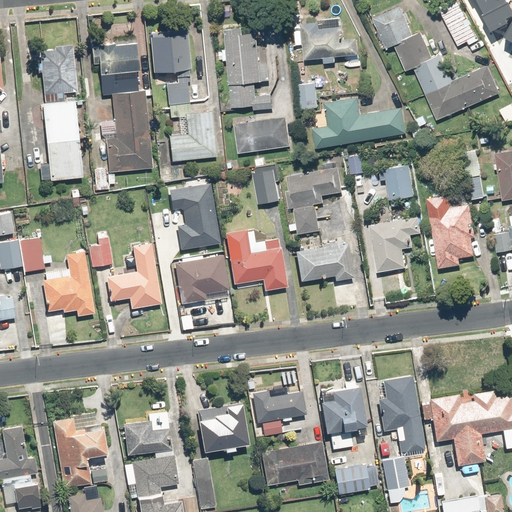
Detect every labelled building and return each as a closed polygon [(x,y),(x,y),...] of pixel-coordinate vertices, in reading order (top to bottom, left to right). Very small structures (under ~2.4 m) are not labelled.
[(461,0),(452,0),(437,8),(457,46),(467,41),(468,44),(481,38),(461,0)] [(478,0),(484,12),(510,0),(478,0)] [(400,6),(371,18),(385,49),(392,46),(404,72),(412,68),(435,119),(498,91),(486,65),(451,81),(440,55),(432,59),(426,47),(431,45),(426,34),(421,36),(420,33),(412,36),(407,25),(411,23),(407,13),(404,15),(400,6)] [(317,21),(299,22),(302,60),(322,59),(322,64),(335,63),(334,56),(355,54),(354,38),(340,39),(339,28),(318,30),(317,21)] [(236,28),(223,29),(230,108),(251,106),(251,111),(271,109),(270,94),(255,96),(254,81),(269,80),(268,65),(259,66),(257,34),(237,36),(236,28)] [(165,105),(189,104),(186,31),(148,32),(150,73),(164,72),(165,105)] [(112,92),(137,90),(136,70),(139,70),(136,43),(90,46),(92,64),(98,64),(101,93),(112,92)] [(52,51),(37,52),(48,179),(79,177),(72,100),(61,101),(60,93),(74,92),(69,44),(51,46),(52,51)] [(317,107),(314,83),(293,86),(296,110),(317,107)] [(135,90),(109,92),(112,120),(99,122),(100,135),(104,139),(107,171),(149,168),(143,89),(135,90)] [(310,128),(313,147),(404,132),(400,106),(359,113),(356,97),(324,102),(328,125),(310,128)] [(511,104),(511,103),(499,110),(507,125),(511,122),(511,104)] [(189,104),(165,105),(166,122),(179,121),(180,135),(167,136),(168,161),(213,159),(211,112),(190,113),(189,104)] [(284,116),(233,123),(237,154),(288,147),(284,116)] [(488,134),(478,135),(481,153),(491,152),(488,134)] [(511,150),(493,154),(501,200),(511,198),(511,150)] [(476,151),(463,153),(470,199),(484,196),(476,151)] [(361,154),(346,156),(349,176),(363,174),(361,154)] [(412,196),(408,163),(378,167),(380,180),(385,180),(388,199),(412,196)] [(271,165),(249,170),(257,204),(279,199),(271,165)] [(288,208),(292,207),(296,233),(318,230),(314,205),(322,204),(320,195),(341,192),(337,166),(286,175),(290,198),(287,199),(288,208)] [(103,168),(93,169),(94,185),(105,183),(103,168)] [(167,189),(171,211),(181,209),(184,224),(176,225),(180,249),(218,243),(208,183),(167,189)] [(466,191),(425,197),(436,269),(459,265),(458,258),(472,256),(469,236),(473,236),(466,191)] [(11,213),(0,214),(0,233),(14,232),(11,213)] [(511,215),(509,216),(511,225),(508,225),(509,231),(494,235),(498,251),(511,248),(511,252),(511,215)] [(418,219),(369,225),(375,272),(405,268),(401,245),(411,243),(410,234),(420,232),(418,219)] [(245,229),(224,232),(231,283),(258,279),(260,289),(284,286),(278,239),(261,242),(262,244),(248,246),(245,229)] [(110,265),(107,237),(106,233),(94,234),(95,244),(88,245),(90,267),(110,265)] [(39,240),(20,242),(24,272),(43,269),(39,240)] [(16,241),(0,242),(0,269),(19,267),(16,241)] [(345,241),(292,251),(297,282),(331,276),(332,281),(351,277),(345,241)] [(159,304),(150,243),(130,246),(134,271),(105,276),(109,300),(128,298),(129,309),(159,304)] [(92,312),(83,252),(65,255),(67,269),(40,273),(46,310),(61,308),(61,311),(73,309),(74,315),(92,312)] [(179,258),(180,262),(172,263),(178,303),(204,299),(203,292),(225,289),(221,257),(200,260),(199,255),(179,258)] [(0,320),(14,319),(11,296),(0,297),(0,320)] [(426,447),(413,372),(381,377),(384,395),(377,396),(383,428),(397,425),(401,452),(426,447)] [(363,426),(355,382),(345,383),(346,387),(328,391),(330,400),(316,403),(322,434),(329,433),(332,449),(351,445),(348,429),(363,426)] [(248,392),(253,423),(303,413),(299,392),(286,395),(284,385),(248,392)] [(481,432),(511,427),(511,395),(493,399),(491,390),(472,393),(473,399),(459,401),(458,393),(421,399),(424,417),(432,416),(436,439),(453,437),(458,464),(486,459),(481,432)] [(193,410),(194,417),(189,418),(191,440),(197,439),(198,451),(246,446),(241,405),(193,410)] [(96,407),(55,414),(66,484),(110,477),(108,464),(96,466),(94,451),(111,448),(107,419),(98,420),(96,407)] [(151,416),(126,420),(132,451),(176,444),(170,408),(150,411),(151,416)] [(260,424),(262,436),(281,433),(279,421),(260,424)] [(11,453),(0,454),(0,474),(3,474),(4,483),(17,482),(20,508),(46,505),(38,453),(31,454),(26,422),(7,425),(11,453)] [(320,442),(258,453),(264,485),(296,479),(297,484),(327,479),(320,442)] [(177,450),(136,456),(145,511),(189,511),(186,495),(169,498),(167,486),(163,487),(162,482),(182,479),(177,450)] [(404,453),(382,458),(387,486),(410,482),(404,453)] [(209,455),(195,458),(203,507),(218,505),(209,455)] [(363,464),(331,470),(336,495),(368,489),(368,486),(376,484),(373,464),(364,466),(363,464)] [(104,511),(99,482),(86,484),(87,489),(70,492),(73,511),(104,511)] [(443,497),(446,511),(482,511),(479,491),(443,497)]
